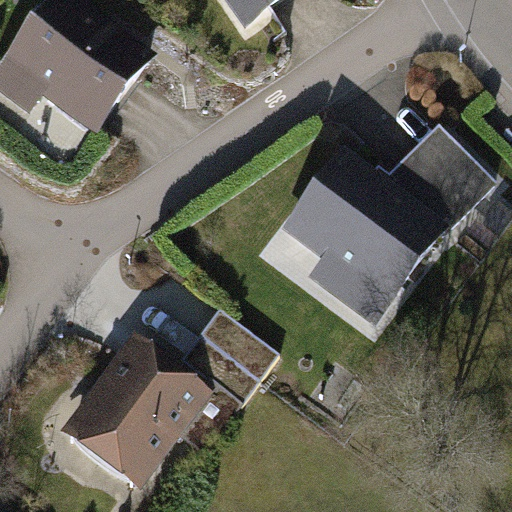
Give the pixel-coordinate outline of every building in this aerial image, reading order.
[(145,70),(54,0),(45,0),(0,57),(0,110),(23,128),(36,110),(85,147),(145,70)] [(200,0),(233,46),(298,0),(200,0)] [(492,191),(431,136),(376,192),(442,239),(492,191)] [(376,192),(332,162),(276,241),(316,270),(303,287),(372,337),(442,239),(376,192)] [(277,368),(215,321),(174,376),(209,402),(236,422),(277,368)] [(127,341),(51,442),(133,503),(209,402),(174,376),(127,341)]
